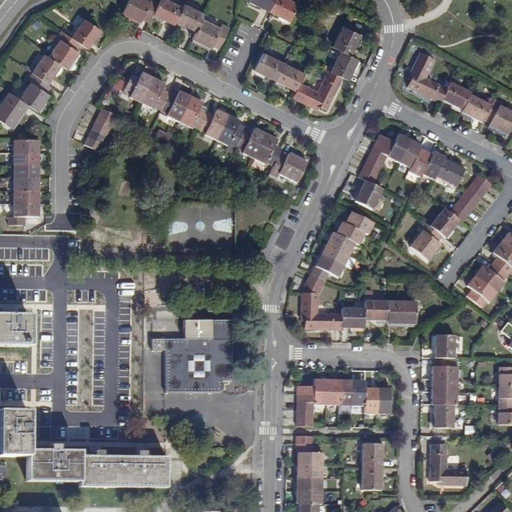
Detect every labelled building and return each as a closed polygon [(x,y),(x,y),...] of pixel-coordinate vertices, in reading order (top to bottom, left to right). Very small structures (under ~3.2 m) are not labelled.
[(152,15),(159,2),(155,0),(150,0),(149,2),(145,0),(128,0),(122,12),(140,22),(141,19),(148,23),(152,15)] [(175,21),(182,8),(165,0),(159,0),(159,2),(152,15),(173,25),(175,21)] [(268,11),(273,0),(248,0),(248,1),(268,11)] [(288,0),(273,0),(268,11),(289,21),(297,4),(288,0)] [(183,4),(182,8),(175,21),(195,32),(202,19),(204,14),(183,4)] [(220,28),(202,19),(195,32),(191,40),(209,49),(211,46),(218,49),(228,28),(221,25),(220,28)] [(72,38),(80,44),(88,49),(100,31),(84,20),(72,38)] [(340,51),(350,56),(360,35),(343,26),(332,47),(340,51)] [(76,51),(80,44),(72,38),(61,31),(56,38),(59,41),(49,57),(61,65),(67,70),(78,53),(76,51)] [(358,60),(350,56),(340,51),(330,71),(342,77),(348,80),(358,60)] [(434,61),(435,58),(421,51),(419,54),(434,61)] [(48,85),(61,65),(49,57),(45,54),(31,73),(48,85)] [(274,81),(283,63),(263,54),(254,71),(274,81)] [(441,100),(447,89),(426,78),(434,61),(419,54),(410,72),(413,74),(407,87),(439,104),(441,100)] [(283,63),(274,81),(295,91),(299,83),(304,73),(283,63)] [(326,111),(342,77),(330,71),(328,70),(317,91),(299,83),(295,91),(292,97),(311,106),(313,104),(326,111)] [(48,85),(31,73),(27,80),(30,83),(19,99),(27,105),(38,112),(49,95),(46,93),(51,87),(48,85)] [(141,104),(153,79),(142,73),(139,79),(132,75),(123,92),(130,96),(129,98),(141,104)] [(161,111),(170,93),(162,90),(165,84),(153,79),(141,104),(152,109),(154,107),(161,111)] [(441,100),(462,110),(469,95),(470,93),(450,83),(447,89),(441,100)] [(27,105),(19,99),(9,92),(0,105),(0,120),(11,129),(27,105)] [(179,122),(191,98),(180,92),(177,97),(170,93),(161,111),(168,115),(167,117),(179,122)] [(482,120),(489,105),(469,95),(462,110),(460,112),(480,123),(482,120)] [(203,103),(191,98),(179,122),(190,128),(191,126),(198,130),(207,112),(200,109),(203,103)] [(493,99),(489,105),(482,120),(489,124),(488,126),(506,135),(511,123),(511,113),(498,106),(500,102),(493,99)] [(102,109),(98,117),(113,124),(117,117),(102,109)] [(214,116),(207,112),(198,130),(205,133),(204,135),(216,141),(228,116),(217,110),(214,116)] [(236,148),(244,131),(237,127),(240,122),(228,116),(216,141),(228,146),(229,145),(236,148)] [(98,117),(95,124),(109,131),(113,124),(98,117)] [(109,131),(95,124),(91,131),(106,138),(109,131)] [(253,159),(265,134),(254,129),(251,134),(244,131),(236,148),(243,151),(242,153),(253,159)] [(88,138),(102,145),(106,138),(91,131),(88,138)] [(273,166),(279,154),(281,149),(274,146),(277,140),(265,134),(253,159),(265,165),(266,163),(273,166)] [(390,149),(386,157),(398,162),(408,141),(397,135),(393,142),(379,135),(375,142),(390,149)] [(98,153),(102,145),(88,138),(84,145),(98,153)] [(13,141),(13,154),(38,154),(38,141),(13,141)] [(409,168),(419,149),(420,146),(408,141),(398,162),(409,168)] [(390,149),(375,142),(372,149),(386,157),(390,149)] [(368,156),(383,164),(386,157),(372,149),(368,156)] [(419,178),(421,174),(431,155),(419,149),(409,168),(408,171),(419,178)] [(435,176),(444,159),(445,158),(432,152),(431,155),(421,174),(433,180),(435,176)] [(14,166),(39,166),(38,154),(13,154),(14,166)] [(286,157),(279,154),(273,166),(269,175),(276,178),(278,174),(296,184),(306,163),(288,154),(286,157)] [(383,164),(368,156),(365,163),(379,171),(383,164)] [(444,159),(435,176),(456,187),(464,169),(444,159)] [(376,178),(379,171),(365,163),(361,170),(376,178)] [(14,179),(39,179),(39,166),(14,166),(14,179)] [(364,181),(373,185),(376,178),(361,170),(358,177),(364,181)] [(473,181),(486,192),(491,185),(478,175),(473,181)] [(14,179),(14,192),(39,192),(39,179),(14,179)] [(373,185),(364,181),(354,201),(372,210),(382,190),(373,185)] [(481,198),(486,192),(473,181),(468,188),(481,198)] [(481,198),(468,188),(463,194),(476,204),(481,198)] [(14,192),(14,205),(39,205),(39,192),(14,192)] [(459,200),(472,210),(476,204),(463,194),(459,200)] [(472,210),(459,200),(454,206),(467,216),(472,210)] [(0,213),(13,214),(13,204),(0,203),(0,213)] [(39,205),(14,205),(14,217),(9,217),(9,226),(25,226),(25,218),(39,218),(39,205)] [(467,216),(454,206),(449,213),(458,220),(462,223),(467,216)] [(458,220),(449,213),(443,208),(429,226),(441,236),(444,238),(458,220)] [(344,223),(363,233),(367,235),(373,223),(350,212),(344,223)] [(363,233),(344,223),(341,222),(335,234),(354,243),(357,245),(363,233)] [(437,243),(441,236),(429,226),(423,222),(418,228),(421,231),(409,247),(426,261),(439,245),(437,243)] [(326,244),(348,255),(354,243),(335,234),(332,232),(326,244)] [(511,235),(507,232),(499,243),(511,252),(511,235)] [(167,250),(167,239),(152,240),(150,243),(147,251),(167,250)] [(511,269),(511,252),(499,243),(491,253),(496,257),(491,263),(507,275),(511,269)] [(348,256),(348,255),(326,244),(321,255),(343,266),(344,265),(348,256)] [(343,266),(321,255),(315,267),(314,266),(310,273),(324,281),(328,273),(337,278),(343,266)] [(344,265),(350,268),(354,259),(348,256),(344,265)] [(502,281),(507,275),(491,263),(487,269),(482,265),(474,276),(495,293),(503,282),(502,281)] [(306,281),(321,288),(324,281),(310,273),(306,281)] [(495,293),(474,276),(466,286),(470,290),(465,296),(481,308),(486,302),(487,303),(495,293)] [(303,287),(303,293),(317,294),(318,294),(321,288),(306,281),(303,287)] [(340,330),(340,328),(341,314),(316,313),(317,294),(303,293),(301,293),(300,314),(304,314),(304,329),(340,330)] [(387,321),(387,301),(364,300),(364,309),(364,320),(387,321)] [(415,302),(387,301),(387,321),(386,324),(415,324),(415,302)] [(341,308),(341,314),(340,328),(363,328),(364,320),(364,309),(341,308)] [(0,343),(28,344),(28,316),(14,316),(14,312),(10,313),(9,313),(8,315),(8,316),(4,316),(0,316),(0,343)] [(232,381),(232,341),(234,341),(234,320),(183,321),(183,339),(151,339),(151,351),(164,351),(165,393),(222,393),(222,382),(232,381)] [(434,358),(453,358),(454,335),(434,335),(434,358)] [(453,358),(434,358),(434,366),(431,366),(431,379),(456,380),(456,359),(453,358)] [(312,404),(325,405),(325,380),(313,379),(313,386),(296,386),(296,394),(312,394),(312,402),(312,404)] [(455,392),(456,380),(431,379),(430,392),(455,392)] [(325,380),(325,405),(337,405),(338,380),(325,380)] [(350,405),(351,380),(338,380),(337,405),(350,405)] [(350,405),(363,406),(363,388),(364,381),(351,380),(350,405)] [(363,413),(376,413),(376,388),(363,388),(363,406),(363,413)] [(389,389),(376,388),(376,413),(389,414),(389,389)] [(433,405),(452,405),(455,405),(455,392),(430,392),(430,405),(433,405)] [(296,402),(312,402),(312,394),(296,394),(296,402)] [(296,402),(296,410),(312,410),(312,404),(312,402),(296,402)] [(451,428),(452,405),(433,405),(432,428),(451,428)] [(511,406),(504,407),(503,424),(507,424),(511,424),(511,406)] [(58,451),(48,451),(27,451),(27,436),(27,432),(28,432),(29,431),(30,430),(31,426),(27,426),(27,412),(0,411),(0,456),(26,457),(26,479),(78,479),(78,483),(78,484),(165,485),(166,458),(149,457),(131,457),(107,457),(88,457),(79,456),(79,451),(58,451)] [(312,426),(312,418),(296,417),(295,425),(312,426)] [(466,426),(465,435),(476,435),(476,426),(466,426)] [(501,447),(504,451),(510,447),(506,443),(501,447)] [(297,465),(322,465),(323,453),(312,452),(312,444),(296,444),(296,451),(297,452),(297,465)] [(362,444),(361,466),(381,467),(381,444),(362,444)] [(465,487),(466,470),(446,470),(446,446),(431,446),(430,482),(445,482),(445,486),(465,487)] [(297,465),(297,477),(322,477),(322,465),(297,465)] [(381,467),(361,466),(360,489),(380,490),(381,467)] [(322,477),(297,477),(296,491),(322,491),(322,477)] [(299,503),(318,504),(321,504),(322,491),(296,491),(296,503),(299,503)] [(298,511),(318,511),(318,504),(299,503),(298,511)] [(506,511),(498,503),(488,511),(506,511)]
